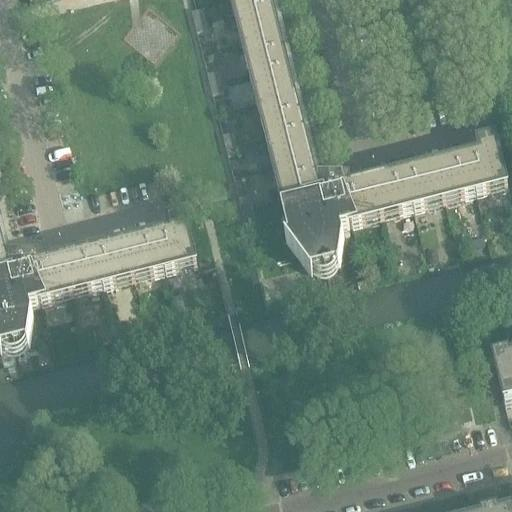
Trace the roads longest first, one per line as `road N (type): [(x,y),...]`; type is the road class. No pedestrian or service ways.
road 1 (residential): [(171,209),(51,238),(0,25)]
road 2 (residential): [(481,122),(364,151),(328,0)]
road 3 (residential): [(270,511),(511,457)]
